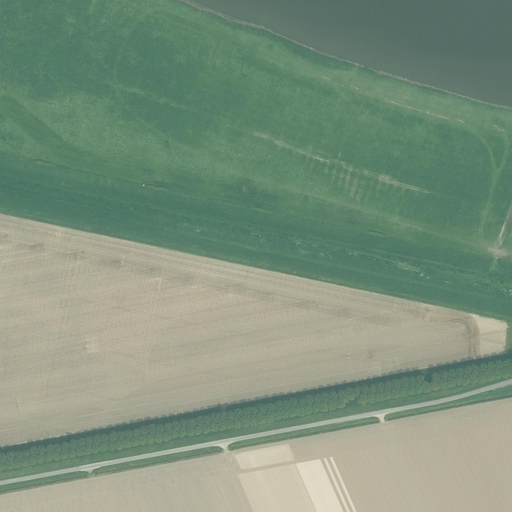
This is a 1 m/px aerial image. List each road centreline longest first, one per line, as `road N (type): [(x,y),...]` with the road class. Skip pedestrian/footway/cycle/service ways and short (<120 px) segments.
road 1 (unclassified): [(0,483),(511,381)]
road 2 (track): [(0,456),(220,415),(223,406)]
